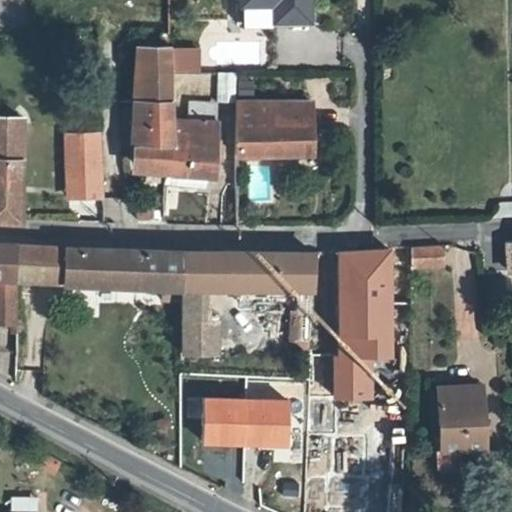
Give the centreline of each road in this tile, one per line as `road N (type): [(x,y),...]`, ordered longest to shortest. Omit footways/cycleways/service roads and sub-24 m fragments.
road 1 (residential): [(0,223),(360,228)]
road 2 (residential): [(360,228),(359,0)]
road 3 (tertiary): [(0,405),(197,511)]
road 4 (residential): [(360,228),(511,226)]
